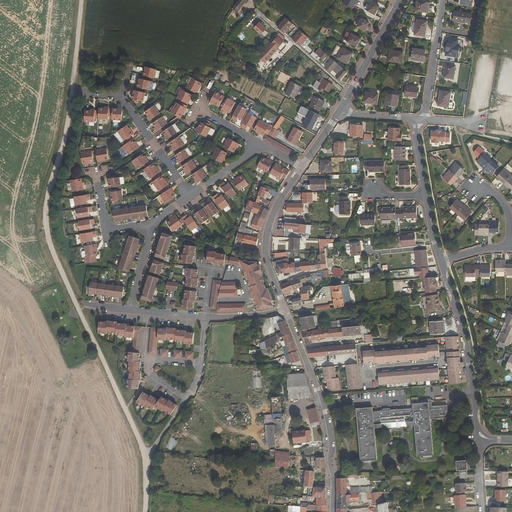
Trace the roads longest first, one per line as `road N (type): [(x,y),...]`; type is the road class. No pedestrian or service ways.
road 1 (unclassified): [(72,90),(46,234),(147,455)]
road 2 (residential): [(333,511),(331,438),(284,310)]
road 3 (residential): [(441,261),(461,324),(478,439)]
road 4 (residential): [(284,310),(266,241),(274,210),(302,166)]
road 5 (residential): [(352,90),(256,10)]
road 6 (residential): [(120,95),(189,195)]
